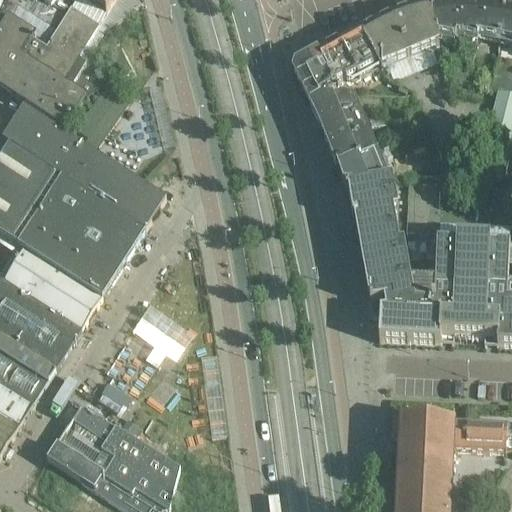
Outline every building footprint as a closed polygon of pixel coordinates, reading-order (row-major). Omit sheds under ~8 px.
[(40,71),(68,26),(44,10),(29,0),(0,0),(0,92),(65,134),(86,100),(68,88),(40,71)] [(29,0),(44,10),(50,0),(29,0)] [(68,88),(121,0),(84,0),(68,26),(40,71),(68,88)] [(68,26),(84,0),(50,0),(44,10),(68,26)] [(500,46),(508,11),(501,10),(490,8),(480,7),(469,7),(461,7),(453,7),(441,8),(429,9),(438,42),(456,46),(457,41),(477,46),(479,41),(500,46)] [(440,51),(438,42),(429,9),(419,11),(412,13),(402,16),(395,19),(386,23),(379,26),(373,29),(359,37),(377,70),(381,76),(440,51)] [(511,12),(508,11),(500,46),(511,47),(511,12)] [(346,87),(377,70),(359,37),(297,72),(298,73),(296,77),(295,78),(307,102),(310,109),(338,97),(335,90),(340,87),(346,87)] [(465,88),(466,77),(445,73),(448,85),(465,88)] [(481,91),(481,80),(466,77),(465,88),(481,91)] [(373,158),(359,125),(352,108),(350,108),(347,100),(339,99),(338,97),(310,109),(321,131),(332,160),(337,173),(373,158)] [(167,204),(64,139),(23,113),(3,146),(61,183),(146,236),(167,204)] [(0,189),(35,212),(56,180),(9,150),(0,164),(0,189)] [(385,185),(373,158),(337,173),(344,192),(346,192),(346,193),(385,185)] [(103,303),(146,236),(61,183),(19,250),(26,254),(104,303),(103,303)] [(414,309),(412,299),(403,249),(399,250),(393,216),(397,216),(392,185),(385,185),(346,193),(347,198),(349,198),(354,227),(356,227),(374,323),(381,323),(380,346),(454,350),(455,342),(470,343),(473,281),(455,280),(454,296),(436,294),(435,306),(430,306),(430,310),(414,309)] [(0,237),(14,247),(35,212),(0,189),(0,237)] [(104,303),(26,254),(4,288),(82,337),(104,304),(104,303)] [(511,308),(508,308),(508,299),(488,297),(489,282),(473,281),(470,343),(485,343),(485,351),(511,352),(511,308)] [(82,337),(4,288),(1,286),(0,287),(0,340),(57,377),(82,337)] [(57,377),(0,340),(0,388),(35,411),(57,377)] [(35,411),(0,388),(0,417),(21,432),(35,411)] [(182,473),(84,411),(75,425),(107,445),(99,455),(142,482),(175,501),(178,488),(182,473)] [(0,464),(21,432),(0,417),(0,464)] [(451,511),(454,455),(506,458),(507,455),(511,456),(511,453),(511,443),(507,443),(508,432),(455,430),(395,427),(394,446),(401,446),(397,511),(451,511)] [(133,498),(90,471),(90,470),(58,450),(48,465),(81,485),(123,511),(171,511),(175,501),(142,482),(133,498)] [(50,511),(64,511),(81,485),(48,465),(27,497),(50,511)]
